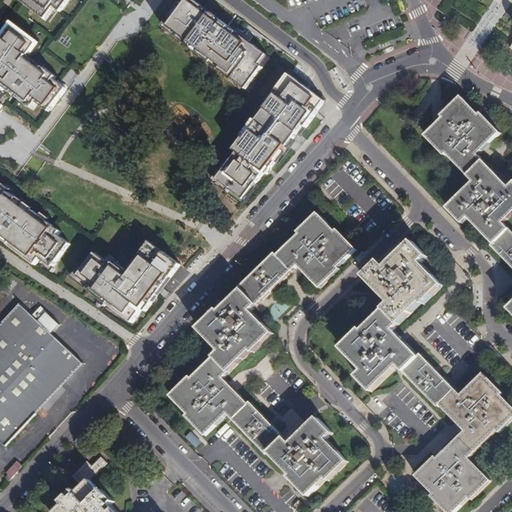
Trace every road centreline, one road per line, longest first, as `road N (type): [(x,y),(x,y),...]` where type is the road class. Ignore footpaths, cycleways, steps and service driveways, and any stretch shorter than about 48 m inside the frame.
road 1 (residential): [(426,206),(302,328),(307,365),(382,451),(328,511)]
road 2 (residential): [(115,389),(343,123)]
road 3 (unknown): [(73,404),(93,365),(83,342),(29,294),(0,313)]
road 4 (residential): [(426,206),(488,273),(491,322),(511,344)]
road 5 (residential): [(0,511),(115,389)]
road 6 (residential): [(231,0),(320,67),(352,112)]
road 7 (residential): [(115,389),(227,511)]
